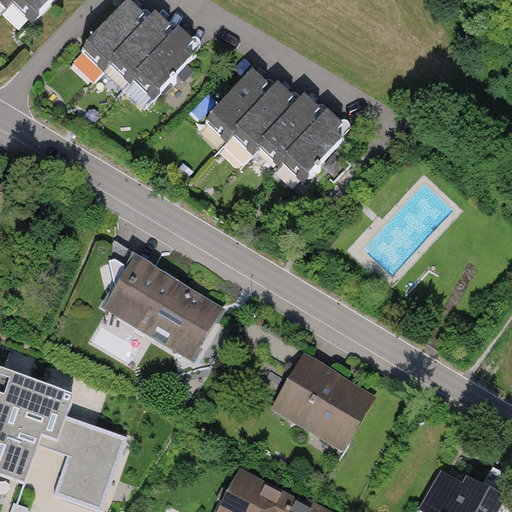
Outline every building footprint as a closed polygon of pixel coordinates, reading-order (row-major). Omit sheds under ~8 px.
[(3,0),(9,6),(15,0),(36,21),(56,0),(3,0)] [(103,73),(110,65),(130,85),(134,81),(155,102),(199,58),(188,47),(178,37),(172,42),(162,32),(152,22),(146,28),(136,18),(127,9),(83,53),(103,73)] [(327,119),(321,125),(311,116),(299,105),(295,110),(284,100),(275,91),(269,98),(259,88),(250,80),(212,120),(233,140),(238,134),(258,153),(264,147),(285,167),(288,163),(307,181),(347,138),(336,128),(327,119)] [(0,211),(9,193),(0,188),(0,211)] [(137,260),(103,314),(194,369),(227,315),(137,260)] [(306,362),(274,416),(342,456),(374,402),(306,362)] [(0,470),(0,477),(26,487),(43,439),(73,449),(55,498),(95,511),(102,511),(128,441),(67,419),(74,400),(20,381),(19,384),(0,377),(0,467),(1,468),(0,470)] [(507,511),(511,507),(445,468),(418,511),(507,511)] [(314,511),(243,472),(220,511),(314,511)] [(12,495),(7,511),(26,511),(30,500),(12,495)]
